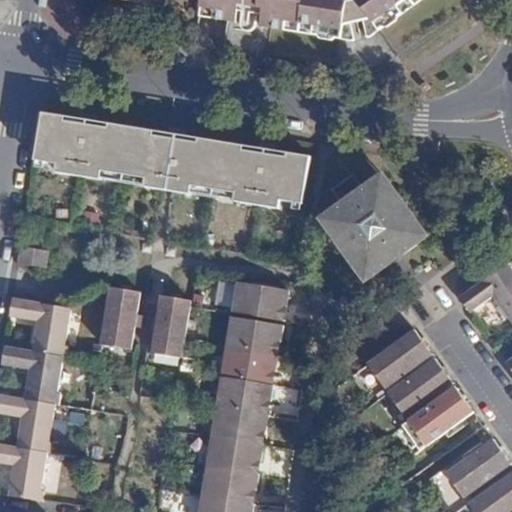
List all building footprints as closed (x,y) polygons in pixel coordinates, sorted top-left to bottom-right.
[(353,0),(347,1),(342,0),(201,0),(200,8),(214,10),(212,18),(231,21),(237,22),(239,6),(262,9),(259,26),(284,30),(285,22),(313,26),(312,34),(328,37),(353,40),(350,24),(363,20),(368,36),(388,21),(401,12),(396,6),(404,0),(353,0)] [(401,12),(418,0),(404,0),(396,6),(401,12)] [(284,30),(312,34),(313,26),(285,22),(284,30)] [(304,206),(309,177),(312,158),(43,115),(36,162),(58,166),(57,173),(103,181),(104,173),(148,180),(147,188),(191,195),(192,187),(236,194),(235,203),(280,210),(281,202),(304,206)] [(385,177),(382,179),(396,198),(399,196),(385,177)] [(396,198),(382,179),(378,182),(392,201),(396,198)] [(392,201),(378,182),(351,201),(350,202),(332,214),(346,233),(338,239),(353,259),(361,253),(376,275),(421,243),(406,222),(410,218),(396,198),(392,201)] [(346,233),(332,214),(325,220),(338,239),(346,233)] [(429,237),(414,216),(410,218),(425,240),(429,237)] [(425,240),(410,218),(406,222),(421,243),(425,240)] [(153,244),(142,242),(141,252),(152,254),(153,244)] [(177,248),(166,246),(165,256),(175,258),(177,248)] [(52,253),(22,248),(19,264),(49,269),(52,253)] [(368,280),(376,275),(361,253),(353,259),(368,280)] [(511,268),(509,264),(460,299),(466,306),(471,314),(493,298),(511,324),(511,358),(507,362),(511,369),(511,268)] [(243,299),(246,284),(237,283),(234,297),(243,299)] [(108,314),(106,314),(101,345),(132,350),(142,293),(112,288),(108,314)] [(186,300),(162,296),(153,354),(184,359),(193,301),(186,300)] [(0,464),(15,467),(10,496),(44,502),(46,491),(43,491),(49,454),(52,455),(54,443),(51,442),(57,405),(60,406),(62,395),(59,395),(65,359),(68,359),(70,347),(67,346),(73,309),(14,299),(11,318),(38,323),(33,352),(6,348),(3,366),(30,371),(25,399),(0,395),(0,415),(22,419),(17,448),(0,444),(0,464)] [(285,322),(288,307),(278,306),(276,320),(285,322)] [(238,334),(240,320),(231,319),(229,333),(238,334)] [(268,427),(269,420),(270,415),(261,414),(263,400),(272,401),(275,387),(265,385),(268,370),(277,372),(279,357),(270,355),(273,340),(282,342),(284,328),(240,320),(238,334),(229,333),(226,349),(235,350),(232,364),(224,363),(221,378),(229,380),(227,394),(219,393),(216,406),(225,408),(223,421),(214,420),(211,437),(220,438),(217,452),(209,451),(206,467),(215,468),(212,484),(204,483),(201,497),(210,499),(207,511),(199,511),(198,511),(253,511),(255,506),(246,504),(248,491),(257,493),(260,475),(251,474),(253,460),(262,461),(265,446),(256,444),(258,430),(267,431),(268,427)] [(421,337),(416,331),(368,366),(387,390),(434,356),(429,350),(426,352),(417,340),(421,337)] [(279,357),(282,342),(273,340),(270,355),(279,357)] [(235,350),(226,349),(224,363),(232,364),(235,350)] [(436,359),(389,393),(408,418),(455,384),(450,377),(446,380),(437,368),(441,365),(436,359)] [(265,385),(275,387),(277,372),(268,370),(265,385)] [(221,378),(219,393),(227,394),(229,380),(221,378)] [(457,387),(410,421),(429,446),(475,413),(470,406),(466,409),(458,397),(462,394),(457,387)] [(261,414),(270,415),(272,401),(263,400),(261,414)] [(216,406),(214,420),(223,421),(225,408),(216,406)] [(265,446),(267,431),(258,430),(256,444),(265,446)] [(211,437),(209,451),(217,452),(220,438),(211,437)] [(495,439),(448,473),(466,498),(511,465),(511,462),(508,456),(503,460),(495,448),(500,445),(495,439)] [(260,475),(262,461),(253,460),(251,474),(260,475)] [(206,467),(204,483),(212,484),(215,468),(206,467)] [(511,473),(470,504),(475,511),(509,511),(511,510),(511,473)] [(255,506),(257,493),(248,491),(246,504),(255,506)] [(201,497),(199,511),(207,511),(210,499),(201,497)]
